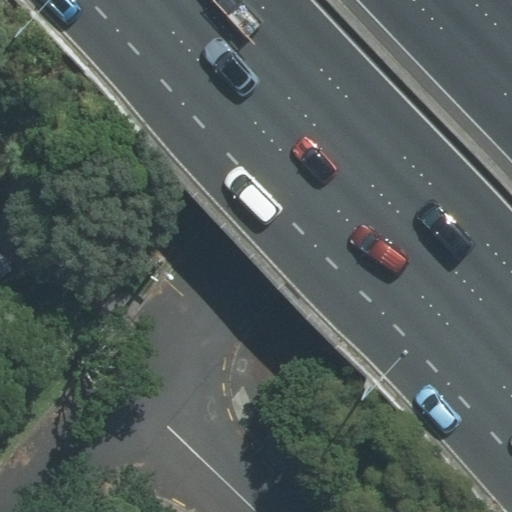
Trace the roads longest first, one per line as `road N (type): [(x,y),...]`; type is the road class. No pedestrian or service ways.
road 1 (residential): [(134,393),(445,0)]
road 2 (motorway): [(511,278),(238,0)]
road 3 (residential): [(134,393),(258,511)]
road 4 (residential): [(25,511),(134,393)]
